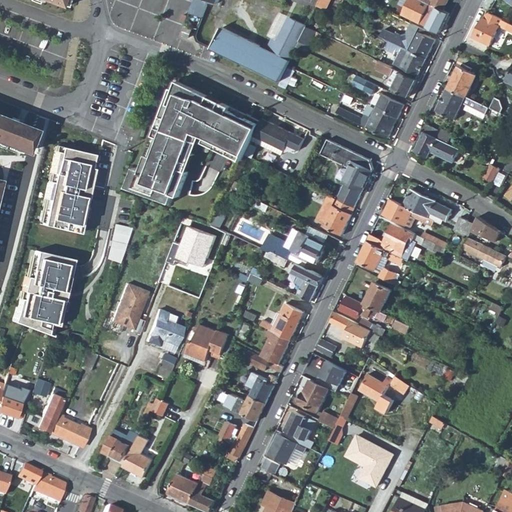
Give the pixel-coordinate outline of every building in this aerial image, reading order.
[(194,0),(190,12),(191,12),(203,17),(210,0),(211,0),(219,3),(219,0),(194,0)] [(331,0),(330,0),(319,0),(317,6),(326,11),(331,0)] [(440,33),(449,14),(443,11),(419,0),(408,0),(402,14),(440,33)] [(419,0),(443,11),(448,0),(419,0)] [(504,18),(488,10),(485,17),(484,16),(474,36),(491,44),(501,24),(504,18)] [(274,38),(278,40),(291,16),(287,15),(280,11),(273,25),(268,35),(274,38)] [(308,25),(291,16),(278,40),(274,38),(268,49),(254,43),(247,39),(223,27),(214,46),(213,48),(221,52),(235,58),(281,81),(296,51),(297,47),(308,25)] [(511,22),(504,18),(501,24),(511,29),(511,22)] [(411,24),(409,27),(423,34),(424,31),(411,24)] [(308,25),(297,47),(307,52),(314,37),(320,39),(323,33),(308,25)] [(384,30),(380,37),(389,41),(411,52),(427,59),(436,40),(423,34),(409,27),(406,34),(401,36),(396,34),(395,35),(384,30)] [(411,52),(389,41),(385,50),(394,54),(396,52),(399,53),(394,64),(419,75),(427,59),(411,52)] [(378,61),(376,65),(377,70),(391,77),(389,80),(395,83),(396,81),(413,89),(417,79),(378,61)] [(459,67),(449,89),(467,97),(477,75),(459,67)] [(292,76),(287,73),(283,82),(281,86),(287,88),(289,83),(292,76)] [(292,76),(289,83),(295,86),(298,79),(292,76)] [(379,86),(357,76),(352,85),(375,96),(379,86)] [(395,83),(389,80),(388,84),(393,87),(392,89),(409,97),(412,91),(413,89),(396,81),(395,83)] [(191,87),(182,83),(180,90),(173,88),(155,135),(159,136),(152,156),(148,154),(143,169),(135,167),(128,187),(172,203),(175,195),(180,197),(182,192),(200,140),(205,142),(216,147),(229,154),(242,160),(252,141),(262,121),(237,109),(217,99),(203,93),(191,87)] [(449,89),(448,88),(437,110),(455,119),(463,103),(467,105),(486,114),(488,111),(489,108),(467,97),(449,89)] [(382,95),(377,106),(389,111),(383,123),(394,127),(404,105),(382,95)] [(501,100),(495,97),(490,108),(498,112),(501,114),(504,108),(501,100)] [(486,114),(467,105),(465,110),(484,119),(486,114)] [(377,106),(376,108),(371,118),(365,115),(363,118),(340,107),(337,112),(359,123),(389,137),(394,127),(383,123),(389,111),(377,106)] [(0,144),(24,153),(33,129),(31,129),(23,125),(15,122),(0,116),(0,144)] [(292,132),(263,118),(262,121),(252,141),(281,155),(292,132)] [(428,125),(425,132),(447,143),(451,136),(451,134),(441,129),(441,131),(428,125)] [(425,132),(425,131),(415,151),(428,157),(430,151),(432,148),(443,154),(442,157),(453,162),(460,149),(455,147),(447,143),(425,132)] [(451,136),(447,143),(455,147),(459,140),(451,136)] [(370,159),(329,139),(322,153),(351,167),(337,198),(355,207),(373,170),(370,159)] [(56,147),(39,225),(77,233),(79,224),(95,156),(56,147)] [(432,148),(430,151),(442,157),(443,154),(432,148)] [(303,171),(287,164),(283,172),(299,180),(303,171)] [(491,164),(484,177),(492,182),(500,168),(491,164)] [(330,195),(312,186),(307,197),(325,205),(325,206),(330,195)] [(412,188),(404,205),(435,220),(441,223),(443,219),(447,221),(453,209),(437,201),(437,200),(412,188)] [(325,205),(319,217),(325,220),(323,224),(342,234),(355,207),(337,198),(330,195),(325,206),(325,205)] [(404,205),(391,199),(384,214),(407,225),(412,227),(414,222),(416,218),(426,222),(432,225),(435,220),(404,205)] [(219,208),(212,223),(218,226),(225,211),(219,208)] [(184,215),(181,223),(192,226),(193,224),(194,219),(184,215)] [(502,230),(479,216),(476,224),(473,230),(497,242),(503,231),(502,230)] [(263,243),(269,230),(241,217),(235,230),(263,243)] [(460,217),(455,229),(470,236),(475,224),(460,217)] [(416,218),(414,222),(424,227),(426,222),(416,218)] [(122,261),(131,226),(115,222),(106,257),(122,261)] [(371,233),(367,240),(406,259),(409,260),(416,245),(413,243),(417,233),(393,222),(385,240),(382,239),(382,238),(371,233)] [(300,232),(291,248),(293,249),(319,262),(327,245),(300,232)] [(417,233),(413,243),(416,245),(418,243),(422,245),(425,238),(417,233)] [(433,235),(431,240),(438,244),(440,239),(433,235)] [(508,255),(470,236),(463,248),(502,267),(508,255)] [(268,237),(264,247),(275,252),(289,258),(293,249),(291,248),(268,237)] [(425,238),(422,245),(440,253),(443,247),(438,244),(431,240),(425,238)] [(367,240),(358,260),(376,269),(377,267),(383,270),(380,276),(397,285),(400,279),(398,278),(400,274),(385,267),(389,258),(403,265),(406,259),(367,240)] [(31,249),(12,320),(49,334),(52,324),(58,326),(65,299),(66,295),(67,292),(70,277),(73,266),(75,258),(31,249)] [(289,258),(275,252),(272,260),(285,267),(289,258)] [(323,275),(294,261),(289,270),(299,275),(295,283),(302,286),(298,294),(312,300),(323,275)] [(251,273),(248,280),(257,284),(260,277),(251,273)] [(376,282),(366,304),(382,311),(393,290),(376,282)] [(126,283),(111,320),(124,325),(124,323),(132,326),(130,331),(138,334),(143,320),(136,317),(147,291),(126,283)] [(422,298),(408,291),(404,301),(418,307),(422,298)] [(366,304),(348,295),(341,310),(358,318),(361,313),(367,316),(366,317),(369,319),(371,314),(385,321),(385,320),(388,315),(382,311),(366,304)] [(494,302),(491,309),(500,313),(504,306),(494,302)] [(263,319),(261,325),(269,328),(273,330),(292,339),(304,311),(285,303),(280,313),(278,312),(273,323),(263,319)] [(146,341),(150,343),(157,323),(162,311),(158,310),(146,341)] [(157,323),(150,343),(172,350),(181,326),(173,323),(175,316),(162,311),(157,323)] [(246,311),(244,316),(254,321),(256,316),(246,311)] [(360,324),(335,312),(331,321),(348,330),(344,337),(364,347),(369,337),(377,342),(380,337),(382,337),(383,335),(360,324)] [(388,315),(385,320),(394,325),(397,319),(388,315)] [(363,318),(360,324),(383,335),(386,330),(363,318)] [(244,323),(239,335),(245,338),(250,326),(244,323)] [(191,341),(186,353),(206,361),(210,350),(211,350),(219,330),(218,330),(218,331),(200,324),(193,341),(191,341)] [(219,330),(211,350),(215,351),(212,356),(216,358),(227,333),(219,330)] [(270,334),(261,355),(280,364),(292,339),(273,330),(270,334)] [(227,333),(216,358),(220,359),(230,334),(227,333)] [(323,340),(318,350),(332,357),(337,347),(323,340)] [(261,355),(249,349),(244,360),(266,369),(268,365),(281,371),(284,366),(280,364),(261,355)] [(86,350),(78,367),(88,372),(96,355),(86,350)] [(161,359),(173,364),(176,358),(161,352),(159,358),(161,359)] [(206,361),(186,353),(185,356),(205,364),(206,361)] [(154,373),(166,379),(170,370),(173,364),(161,359),(154,373)] [(349,372),(328,361),(317,383),(334,391),(338,393),(349,372)] [(3,383),(0,391),(0,412),(14,417),(19,403),(5,398),(15,369),(9,367),(3,383)] [(253,388),(249,395),(266,404),(278,378),(271,374),(268,381),(258,377),(257,379),(252,377),(248,385),(253,388)] [(361,390),(381,401),(384,395),(391,384),(393,380),(389,377),(385,383),(369,374),(361,390)] [(393,380),(391,384),(405,394),(411,386),(396,375),(393,380)] [(37,378),(32,391),(45,396),(49,383),(37,378)] [(319,411),(320,409),(330,389),(317,383),(311,380),(305,393),(304,393),(300,401),(319,411)] [(36,426),(48,431),(57,413),(66,393),(55,387),(36,426)] [(330,389),(320,409),(324,411),(334,391),(330,389)] [(353,393),(341,416),(348,419),(359,396),(353,393)] [(266,404),(249,395),(246,401),(239,397),(233,409),(258,421),(266,404)] [(381,401),(378,407),(388,412),(394,401),(384,395),(381,401)] [(157,398),(149,415),(155,418),(158,413),(164,416),(169,404),(157,398)] [(313,430),(302,425),(307,417),(295,411),(286,429),(308,440),(313,430)] [(324,411),(320,420),(335,428),(337,424),(340,419),(324,411)] [(57,413),(48,431),(81,447),(90,428),(79,423),(79,425),(62,417),(63,416),(57,413)] [(340,419),(337,424),(344,427),(348,419),(341,416),(340,419)] [(434,416),(431,421),(443,428),(446,423),(434,416)] [(307,417),(302,425),(313,430),(317,422),(307,417)] [(217,427),(215,433),(221,435),(245,447),(255,426),(244,423),(238,436),(233,434),(237,426),(226,420),(222,429),(217,427)] [(335,428),(330,440),(339,444),(343,435),(344,427),(337,424),(335,428)] [(115,428),(111,435),(124,441),(127,435),(115,428)] [(111,435),(104,450),(123,459),(125,455),(128,457),(140,435),(130,430),(127,435),(124,441),(111,435)] [(396,454),(357,433),(345,457),(364,467),(359,478),(379,488),(396,454)] [(270,453),(290,463),(297,448),(305,453),(306,449),(308,450),(309,448),(280,434),(270,453)] [(126,461),(123,466),(144,476),(153,459),(142,453),(149,440),(140,435),(128,457),(126,461)] [(221,435),(217,443),(220,444),(221,442),(232,447),(230,452),(241,457),(245,447),(221,435)] [(297,448),(290,463),(297,468),(305,453),(297,448)] [(501,455),(497,463),(505,468),(509,460),(501,455)] [(268,458),(263,467),(276,474),(281,465),(268,458)] [(505,468),(503,474),(509,477),(511,471),(511,461),(510,460),(509,460),(505,468)] [(200,482),(192,503),(211,511),(216,499),(204,494),(208,484),(210,485),(216,470),(207,466),(200,482)] [(38,471),(30,489),(58,501),(64,485),(63,483),(49,477),(49,476),(38,471)] [(170,494),(192,503),(200,482),(179,473),(170,494)] [(0,474),(0,494),(2,495),(8,477),(0,474)] [(511,511),(511,492),(505,489),(494,511),(511,511)] [(404,491),(401,497),(427,509),(430,503),(404,491)] [(263,504),(268,506),(268,505),(270,505),(275,495),(269,492),(263,504)] [(82,495),(76,511),(77,511),(88,511),(94,499),(82,495)] [(268,505),(268,506),(265,511),(293,511),(294,511),(296,506),(282,499),(283,498),(275,495),(270,505),(268,505)] [(425,511),(427,509),(401,497),(401,496),(393,511),(425,511)] [(484,511),(485,511),(465,502),(443,505),(444,511),(484,511)]
